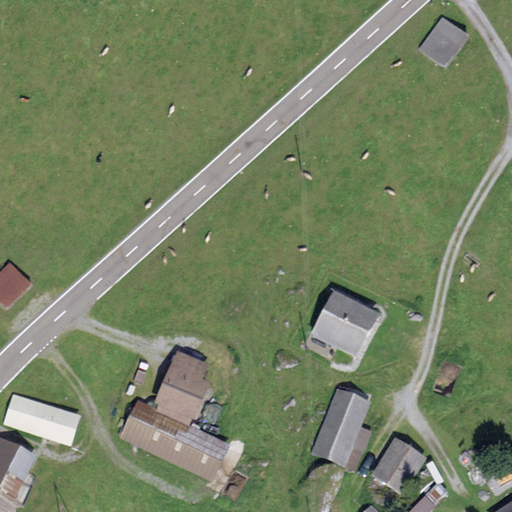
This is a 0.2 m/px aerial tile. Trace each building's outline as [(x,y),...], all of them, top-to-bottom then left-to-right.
[(474,48),(446,28),(424,60),(453,79),(474,48)] [(37,293),(15,267),(0,280),(0,308),(7,317),(37,293)] [(372,315),(336,297),(318,334),(354,351),(372,315)] [(212,378),(173,362),(158,402),(196,417),(212,378)] [(377,407),(343,395),(318,460),(352,473),(377,407)] [(91,422),(18,400),(9,430),(82,451),(91,422)] [(242,455),(143,409),(127,444),(225,490),(242,455)] [(398,443),(376,478),(400,493),(422,459),(398,443)] [(22,511),(47,461),(12,444),(0,469),(0,511),(22,511)] [(412,511),(379,511),(374,506),(368,511),(423,511),(434,501),(427,495),(412,511)]
